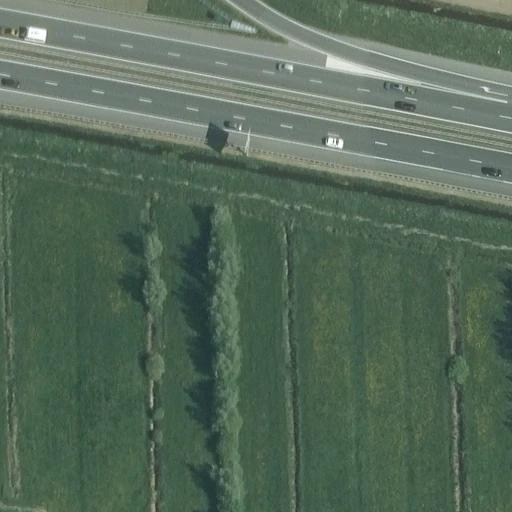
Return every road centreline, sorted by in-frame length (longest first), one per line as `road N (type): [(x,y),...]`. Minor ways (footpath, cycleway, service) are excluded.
road 1 (motorway): [(0,73),(511,170)]
road 2 (motorway): [(509,118),(0,21)]
road 3 (motorway): [(509,118),(344,53),(244,0)]
